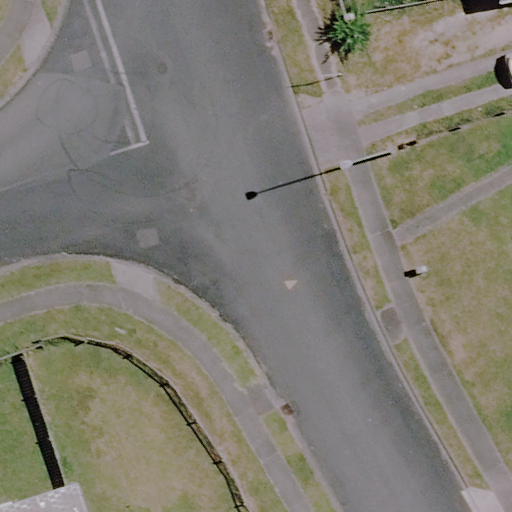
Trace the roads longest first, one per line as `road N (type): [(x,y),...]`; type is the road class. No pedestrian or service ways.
road 1 (residential): [(407,511),(299,325),(214,118)]
road 2 (residential): [(0,188),(214,118)]
road 3 (residential): [(214,118),(176,0)]
